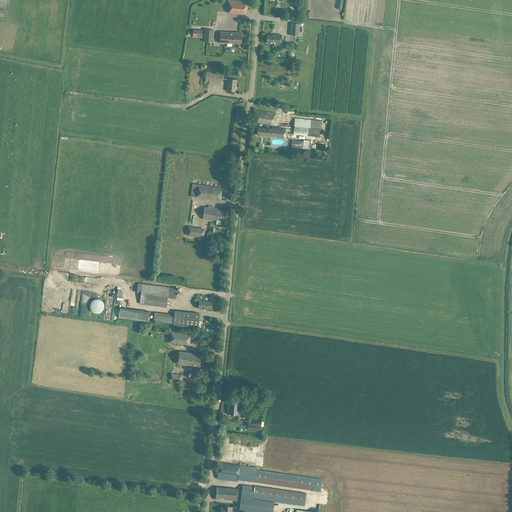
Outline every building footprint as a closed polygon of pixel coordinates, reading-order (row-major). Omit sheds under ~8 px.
[(229,13),(246,14),(246,11),(247,11),(248,2),(228,1),(227,10),(229,10),(229,13)] [(300,24),(291,23),(291,35),(299,36),(300,24)] [(193,30),(193,37),(202,38),(203,30),(193,30)] [(204,30),(203,42),(213,42),(214,30),(204,30)] [(220,31),(219,42),(241,44),(242,33),(220,31)] [(281,45),(282,35),(273,34),(273,35),(267,35),(266,43),(275,43),(275,44),(281,45)] [(221,74),(206,72),(205,82),(220,83),(221,74)] [(233,91),(235,91),(235,87),(235,85),(236,85),(237,80),(227,79),(226,81),(228,81),(227,91),(232,91),(233,92),(233,91)] [(274,125),(275,112),(256,111),(255,123),(274,125)] [(295,119),(293,135),(320,137),(322,122),(295,119)] [(276,137),(284,138),(285,128),(272,127),(272,129),(258,127),(257,135),(276,137)] [(108,146),(108,140),(99,139),(98,153),(104,154),(105,146),(108,146)] [(292,141),(292,148),(310,150),(311,140),(304,140),(303,142),(292,141)] [(223,188),(192,184),(190,196),(221,201),(223,188)] [(204,207),(202,219),(213,220),(217,220),(216,224),(220,225),(221,221),(225,221),(226,211),(218,210),(218,209),(214,208),(208,207),(204,207)] [(189,227),(188,235),(204,237),(205,229),(189,227)] [(140,303),(166,307),(167,298),(175,299),(177,288),(142,284),(140,303)] [(211,309),(212,302),(199,300),(200,299),(195,298),(194,305),(199,306),(198,308),(211,309)] [(150,312),(120,307),(118,317),(148,322),(150,312)] [(174,311),(174,315),(173,323),(173,325),(198,327),(199,313),(174,311)] [(173,323),(174,315),(154,313),(154,321),(173,323)] [(190,345),(191,334),(171,331),(171,333),(170,342),(173,343),(190,345)] [(161,362),(150,360),(149,370),(169,372),(170,362),(174,363),(176,349),(163,348),(161,362)] [(192,353),(179,351),(178,364),(186,365),(200,366),(201,355),(192,354),(192,353)] [(229,414),(237,415),(238,402),(231,401),(229,414)] [(260,430),(261,422),(248,420),(247,428),(260,430)] [(296,488),(320,491),(322,480),(256,470),(257,468),(219,463),(217,479),(237,482),(238,480),(296,488)] [(239,511),(242,511),(272,511),(274,502),(253,499),(253,498),(304,505),(306,494),(242,485),(239,511)] [(237,500),(238,489),(216,487),(215,498),(237,500)]
